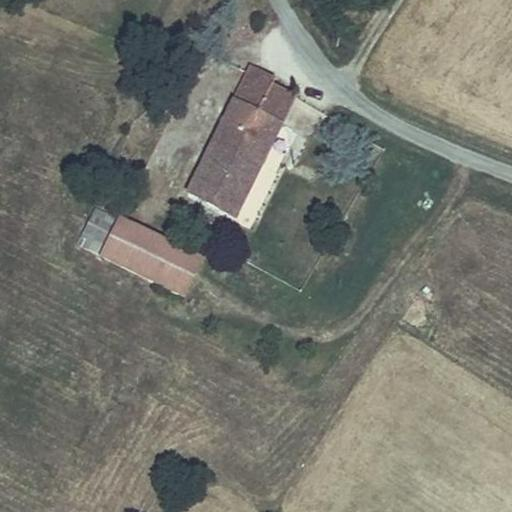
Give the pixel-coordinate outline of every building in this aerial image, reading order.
[(274,81),(275,80),(252,67),(188,194),(233,218),(279,126),(257,115),(272,86),(274,81)] [(272,86),(290,95),(292,90),(274,81),(272,86)] [(279,126),(294,97),(290,95),(272,86),(257,115),(279,126)] [(434,202),(427,197),(421,207),(428,212),(434,202)] [(119,219),(100,257),(183,298),(202,260),(119,219)] [(418,331),(432,302),(414,294),(400,323),(418,331)]
